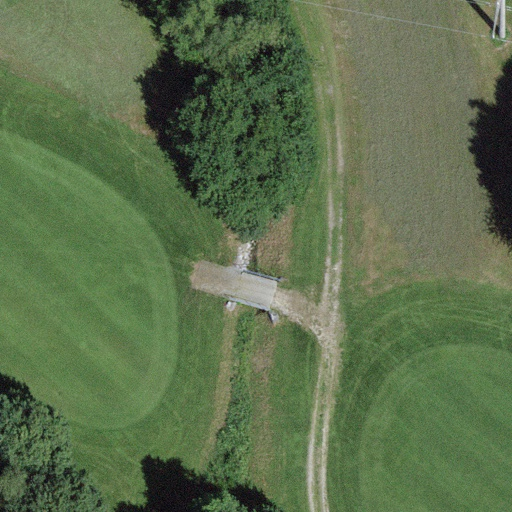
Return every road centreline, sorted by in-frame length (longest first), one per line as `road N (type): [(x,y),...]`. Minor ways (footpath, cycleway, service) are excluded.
road 1 (track): [(325,511),(323,438),(344,194),(306,0)]
road 2 (track): [(204,280),(338,324)]
